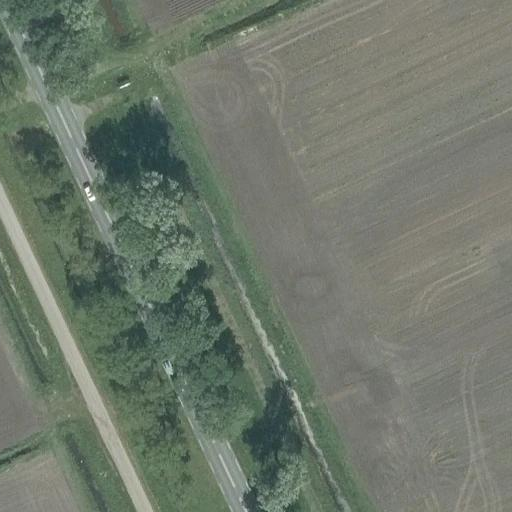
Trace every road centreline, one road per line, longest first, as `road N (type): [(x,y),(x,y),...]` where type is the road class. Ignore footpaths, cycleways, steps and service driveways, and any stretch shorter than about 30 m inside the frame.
road 1 (primary): [(233,511),(0,9)]
road 2 (unclassified): [(153,511),(0,183)]
